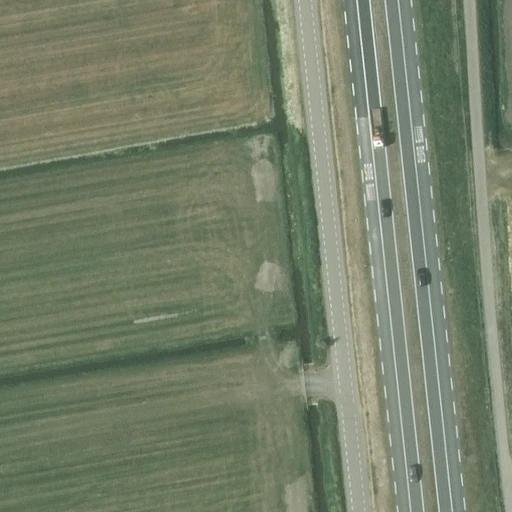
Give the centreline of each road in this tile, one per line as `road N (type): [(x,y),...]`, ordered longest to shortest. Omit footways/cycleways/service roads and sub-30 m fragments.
road 1 (unclassified): [(357,511),(303,0)]
road 2 (primary): [(355,0),(409,511)]
road 3 (primary): [(450,511),(396,0)]
road 4 (track): [(510,511),(468,0)]
